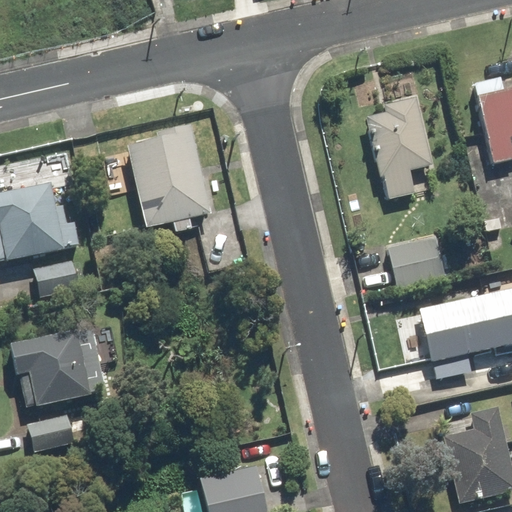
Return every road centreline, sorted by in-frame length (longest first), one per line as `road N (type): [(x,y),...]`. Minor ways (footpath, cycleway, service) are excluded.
road 1 (residential): [(249,42),(363,511)]
road 2 (residential): [(249,42),(0,99)]
road 3 (residential): [(432,0),(249,42)]
